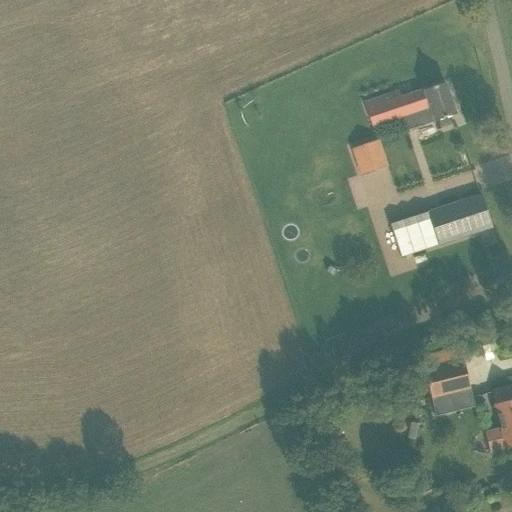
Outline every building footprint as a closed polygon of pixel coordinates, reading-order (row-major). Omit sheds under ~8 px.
[(365,104),(373,127),(429,108),(434,123),(456,115),(445,83),(401,98),(399,93),(365,104)] [(351,151),(360,176),(387,167),(378,141),(351,151)] [(471,153),(459,159),(463,168),(475,163),(471,153)] [(427,214),(438,246),(492,227),(481,195),(479,196),(479,197),(430,214),(429,213),(427,214)] [(431,399),(435,418),(474,408),(469,389),(462,362),(459,346),(420,357),(424,372),(431,399)] [(484,432),(489,453),(511,447),(511,387),(492,392),(494,404),(493,404),(499,429),(484,432)] [(414,482),(400,489),(410,511),(412,510),(412,511),(413,511),(429,505),(428,502),(432,500),(422,479),(414,482)]
